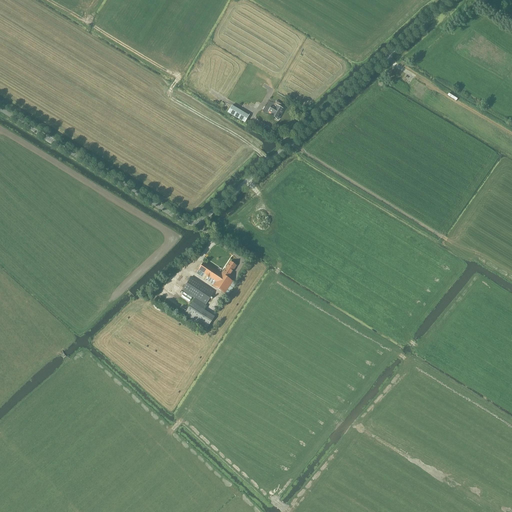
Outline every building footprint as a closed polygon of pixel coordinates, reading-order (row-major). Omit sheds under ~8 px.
[(282,105),(276,101),(273,107),(272,106),(268,112),(271,114),(270,115),(278,120),(284,110),(280,108),(282,105)] [(232,106),(228,113),(245,123),(249,116),(232,106)] [(198,271),(196,274),(209,283),(213,285),(213,286),(228,296),(236,284),(233,282),(229,279),(237,266),(230,262),(223,272),(221,274),(204,262),(198,271)] [(192,277),(182,291),(195,299),(205,306),(215,292),(192,277)] [(192,303),(184,316),(206,330),(214,318),(214,317),(204,311),(207,307),(205,306),(195,299),(192,303)]
